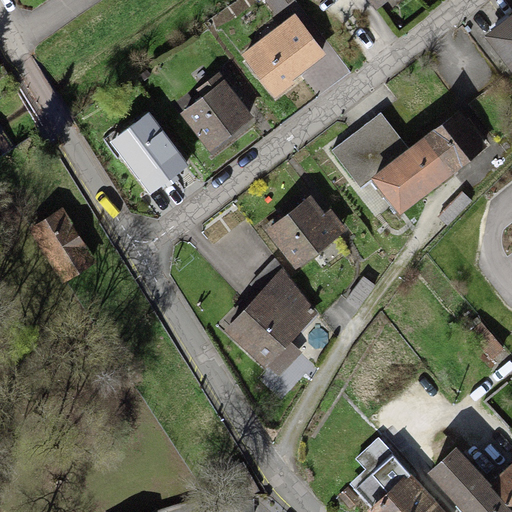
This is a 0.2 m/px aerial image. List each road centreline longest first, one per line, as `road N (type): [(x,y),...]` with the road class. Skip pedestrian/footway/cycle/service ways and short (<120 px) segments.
road 1 (residential): [(137,252),(474,0)]
road 2 (residential): [(137,252),(274,469),(312,511)]
road 3 (residential): [(0,18),(137,252)]
